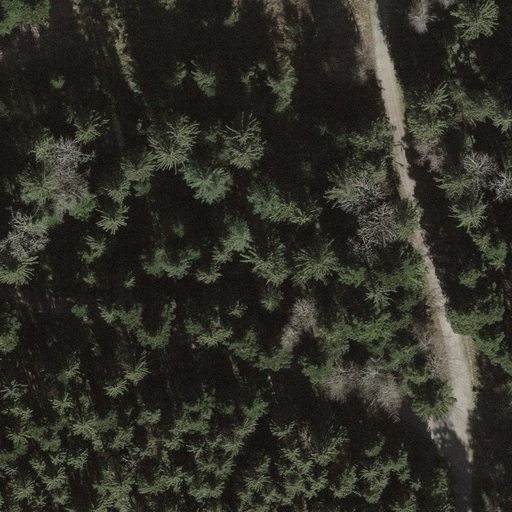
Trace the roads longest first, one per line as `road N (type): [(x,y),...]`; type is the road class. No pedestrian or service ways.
road 1 (track): [(0,283),(267,353),(374,395),(480,484)]
road 2 (track): [(393,0),(395,126),(480,484)]
